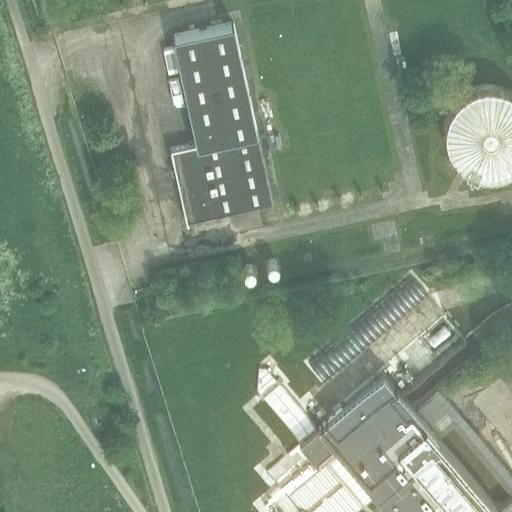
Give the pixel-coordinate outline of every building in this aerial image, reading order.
[(171,148),(187,222),(189,222),(188,220),(273,202),(233,22),(173,35),(196,143),(171,148)] [(445,121),(445,128),(445,135),(447,142),(450,148),(453,154),(458,159),(463,164),(469,167),(475,170),(482,172),(489,172),(496,172),(503,170),(509,167),(511,165),(511,90),(509,89),(503,86),(496,84),(489,84),(482,84),(475,86),(469,89),(463,92),(458,97),(453,102),(450,108),(447,114),(445,121)] [(309,364),(326,383),(428,296),(411,276),(309,364)] [(451,338),(468,325),(461,317),(445,331),(451,338)] [(511,511),(511,495),(500,507),(384,372),(318,428),(267,369),(259,368),(257,391),(301,442),(300,443),(318,464),(336,448),(391,511),(511,511)] [(511,409),(503,418),(509,426),(511,423),(511,409)]
